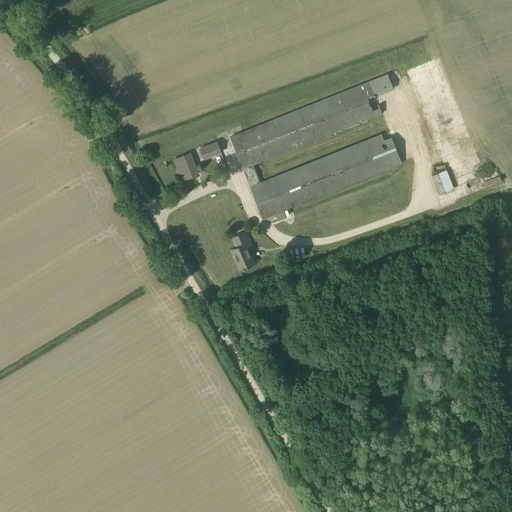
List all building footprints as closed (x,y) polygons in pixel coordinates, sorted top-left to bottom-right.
[(414,90),(443,81),(436,60),(420,65),(424,78),(411,81),(414,90)] [(394,89),(387,73),(369,81),(230,136),(262,219),(276,213),(279,221),(287,218),(284,210),(402,163),(389,130),(260,182),(253,165),(386,112),(383,103),(378,105),(375,96),(394,89)] [(222,152),(217,141),(199,148),(204,159),(222,152)] [(469,159),(476,149),(471,146),(464,156),(469,159)] [(199,173),(190,153),(173,160),(182,180),(199,173)] [(453,188),(446,170),(432,176),(439,194),(453,188)] [(251,246),(245,231),(232,237),(236,247),(231,249),(239,269),(255,263),(248,247),(251,246)]
